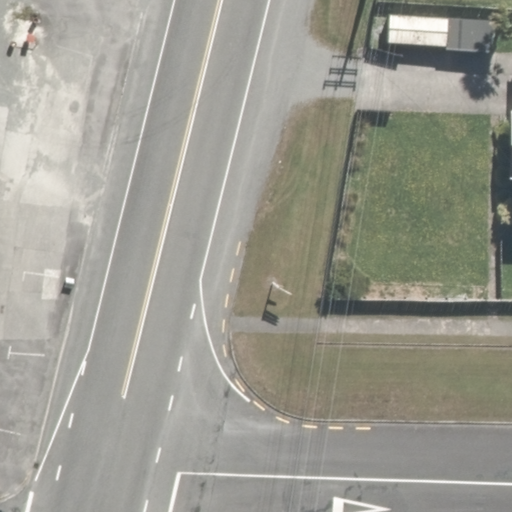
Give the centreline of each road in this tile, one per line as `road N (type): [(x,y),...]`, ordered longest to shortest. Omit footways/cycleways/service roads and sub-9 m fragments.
road 1 (primary): [(125,470),(236,0)]
road 2 (residential): [(125,470),(511,478)]
